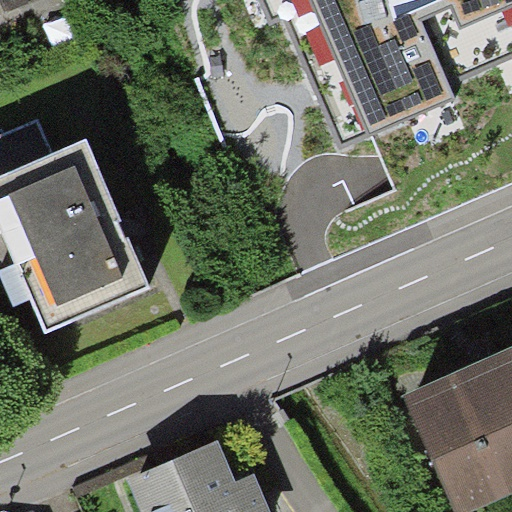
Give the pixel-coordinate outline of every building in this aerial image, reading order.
[(0,0),(0,12),(28,0),(0,0)] [(340,147),(454,98),(447,86),(511,55),(511,0),(261,0),(272,24),(285,19),(340,147)] [(248,75),(228,83),(249,138),(296,120),(290,105),(263,115),(248,75)] [(0,283),(2,282),(13,307),(32,298),(46,331),(149,286),(87,142),(54,156),(38,120),(0,136),(0,283)] [(401,396),(453,511),(467,511),(511,491),(511,344),(508,347),(401,396)] [(128,480),(141,511),(272,511),(256,473),(237,481),(220,441),(128,480)]
